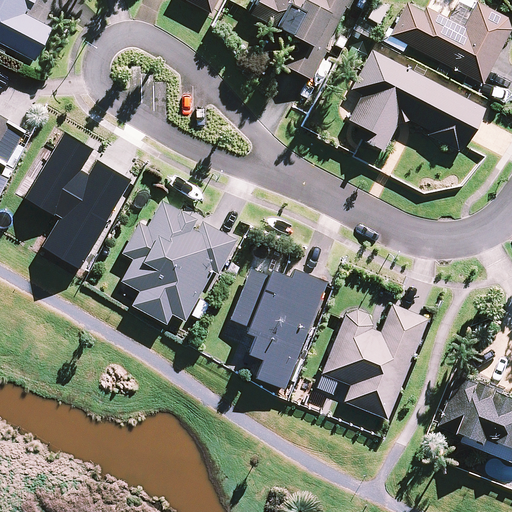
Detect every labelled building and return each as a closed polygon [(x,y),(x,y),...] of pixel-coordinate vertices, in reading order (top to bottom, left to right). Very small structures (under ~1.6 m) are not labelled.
[(50,29),(26,17),(34,0),(0,0),(0,43),(34,61),(50,29)] [(185,0),(210,13),(216,0),(185,0)] [(351,0),(255,0),(248,14),(294,36),(280,64),(310,79),(345,6),(348,7),(351,0)] [(407,2),(390,35),(483,83),(511,29),(511,27),(511,19),(508,17),(477,1),(464,26),(426,6),(424,11),(407,2)] [(486,109),(372,49),(351,89),(362,95),(349,120),(360,126),(356,135),(363,139),(384,150),(397,124),(410,120),(430,130),(427,134),(459,151),(461,147),(465,149),(486,109)] [(0,167),(2,169),(22,133),(7,125),(9,120),(0,115),(0,167)] [(202,222),(197,231),(191,228),(196,219),(162,200),(147,227),(138,223),(122,253),(132,259),(120,281),(139,291),(131,305),(165,323),(170,313),(183,320),(210,270),(216,273),(234,240),(202,222)] [(251,268),(230,318),(246,325),(243,332),(253,336),(246,352),(260,358),(253,376),(281,388),(326,283),(293,269),(290,278),(270,269),(268,275),(251,268)] [(344,316),(343,318),(321,373),(350,385),(343,401),(388,420),(429,320),(391,305),(379,333),(370,329),(371,327),(371,325),(371,322),(371,320),(370,317),(369,315),(367,313),(365,311),(363,310),(360,309),(357,309),(355,309),(352,310),(350,311),(348,312),(346,314),(344,316)] [(511,395),(507,394),(509,389),(498,385),(496,390),(461,376),(440,427),(466,438),(464,443),(511,461),(511,395)]
